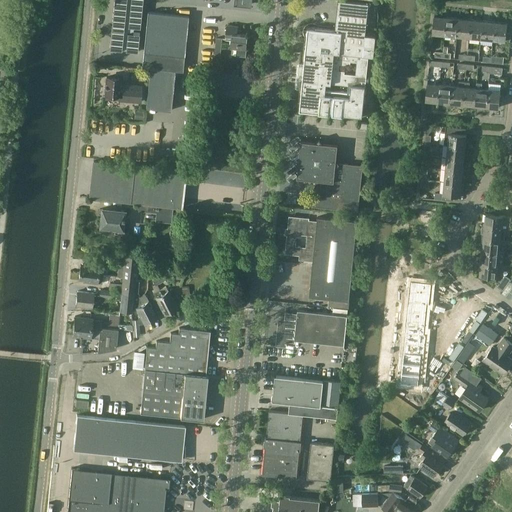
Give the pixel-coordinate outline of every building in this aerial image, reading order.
[(137,52),(142,0),(114,0),(109,49),(137,52)] [(296,89),(301,90),(301,96),(299,111),(362,117),(365,84),(368,58),(368,56),(363,56),(365,36),(368,4),(338,0),(335,31),(308,28),(304,57),(304,64),(299,64),(297,65),(298,73),(299,74),(298,80),(297,80),(295,88),(296,89)] [(182,70),(187,15),(147,11),(142,67),(149,68),(145,108),(170,111),(175,70),(182,70)] [(446,18),(434,16),(432,34),(444,35),(446,18)] [(458,19),(446,18),(444,35),(456,36),(458,19)] [(456,36),(468,37),(470,20),(458,19),(456,36)] [(482,21),(470,20),(468,37),(481,39),(482,21)] [(481,39),(493,40),(494,23),(482,21),(481,39)] [(511,28),(511,24),(494,23),(493,40),(505,41),(505,36),(506,34),(510,34),(511,34),(511,28)] [(246,57),(246,51),(248,34),(237,33),(238,27),(226,26),(225,40),(231,40),(230,49),(236,50),(236,56),(246,57)] [(375,37),(365,36),(363,56),(368,56),(368,58),(373,58),(375,37)] [(119,78),(106,78),(105,95),(106,95),(105,100),(140,102),(141,86),(119,84),(119,78)] [(452,86),(450,103),(462,104),(464,82),(459,82),(458,87),(452,86)] [(464,82),(462,104),(474,106),(476,88),(469,88),(469,83),(464,82)] [(427,83),(425,101),(438,102),(439,85),(427,83)] [(476,84),(476,88),(474,106),(486,107),(488,90),(482,89),(482,84),(476,84)] [(439,85),(438,102),(450,103),(452,86),(439,85)] [(488,90),(486,107),(498,108),(500,91),(488,90)] [(444,145),(448,145),(465,147),(466,135),(465,135),(466,129),(446,127),(444,145)] [(323,143),(319,139),(315,143),(301,141),(299,156),(295,159),(298,164),(297,178),(311,179),(315,183),(312,207),(358,211),(362,166),(339,163),(336,160),(337,145),(323,143)] [(463,159),(465,147),(448,145),(446,158),(463,159)] [(463,159),(446,158),(445,170),(462,171),(463,159)] [(91,161),(87,197),(138,203),(173,207),(180,208),(184,172),(91,161)] [(462,177),(462,171),(445,170),(444,182),(461,183),(464,184),(465,177),(462,177)] [(460,196),(461,183),(444,182),(443,194),(435,193),(434,199),(455,201),(455,196),(460,196)] [(172,214),(173,207),(138,203),(137,211),(157,213),(156,221),(171,223),(169,235),(178,236),(180,215),(172,214)] [(123,211),(102,209),(100,226),(115,228),(114,233),(121,234),(122,228),(121,228),(123,211)] [(511,226),(511,216),(505,216),(485,214),(484,227),(506,229),(511,229),(511,226)] [(348,308),(349,301),(357,222),(317,218),(317,221),(309,221),(309,219),(288,217),(287,229),(289,229),(289,236),(287,236),(285,255),(299,256),(299,261),(312,262),(309,297),(328,299),(327,306),(348,308)] [(505,241),(506,229),(484,227),(483,239),(500,240),(505,241)] [(499,253),(500,240),(483,239),(482,251),(499,253)] [(498,265),(498,264),(499,253),(482,251),(480,263),(498,265)] [(121,291),(119,311),(130,312),(130,311),(131,301),(132,301),(135,275),(136,266),(137,257),(125,255),(122,284),(121,291)] [(182,270),(162,268),(162,274),(172,275),(172,274),(189,273),(189,261),(182,262),(182,270)] [(496,277),(497,269),(501,270),(501,265),(498,264),(498,265),(480,263),(479,275),(488,276),(489,278),(493,282),(495,282),(496,277)] [(79,272),(102,275),(106,275),(106,271),(103,270),(103,266),(99,266),(99,265),(85,264),(85,266),(80,265),(79,272)] [(161,268),(148,268),(147,278),(153,279),(153,277),(160,277),(161,268)] [(101,284),(102,275),(79,272),(78,279),(83,280),(83,282),(96,284),(97,283),(101,284)] [(504,276),(496,287),(502,291),(510,279),(504,276)] [(411,281),(410,292),(430,294),(431,283),(411,281)] [(152,292),(153,293),(155,297),(155,298),(164,314),(170,311),(159,290),(157,285),(152,287),(154,291),(152,292)] [(159,290),(170,311),(177,308),(168,291),(166,287),(159,290)] [(120,292),(100,290),(99,297),(119,299),(120,292)] [(93,293),(77,291),(75,306),(91,308),(93,293)] [(144,325),(150,321),(139,300),(138,298),(139,298),(139,293),(136,293),(136,292),(135,292),(133,302),(134,303),(133,303),(135,308),(144,325)] [(410,292),(409,302),(427,304),(429,304),(430,294),(410,292)] [(138,298),(139,300),(150,321),(157,318),(148,301),(146,297),(145,295),(139,298),(138,298)] [(427,304),(409,302),(408,312),(426,314),(427,304)] [(287,313),(285,313),(284,324),(278,324),(276,345),(276,344),(275,346),(286,348),(287,342),(294,343),(295,340),(344,345),(347,315),(297,310),(297,314),(287,313)] [(108,328),(117,329),(118,325),(118,319),(119,311),(90,311),(90,314),(109,315),(108,328)] [(408,312),(407,322),(425,324),(426,314),(408,312)] [(74,317),(74,325),(100,328),(101,321),(92,320),(92,318),(83,317),(74,317)] [(407,322),(406,332),(423,334),(425,324),(407,322)] [(484,324),(476,335),(490,345),(498,334),(484,324)] [(108,328),(100,328),(74,325),(72,337),(90,339),(91,331),(99,332),(98,339),(96,352),(115,349),(117,335),(117,329),(108,328)] [(146,347),(144,369),(205,375),(210,331),(179,328),(178,333),(170,333),(169,342),(156,341),(155,348),(146,347)] [(406,332),(405,343),(425,345),(426,334),(423,334),(406,332)] [(505,356),(508,352),(509,353),(511,348),(511,344),(503,338),(496,349),(492,347),(483,360),(502,373),(504,372),(506,372),(509,368),(508,365),(511,360),(505,356)] [(404,353),(424,355),(425,345),(405,343),(404,353)] [(424,355),(404,353),(403,363),(423,364),(424,355)] [(457,360),(452,367),(458,370),(462,364),(457,360)] [(403,363),(401,373),(419,375),(422,375),(423,364),(403,363)] [(142,391),(205,397),(207,375),(205,375),(144,369),(142,391)] [(419,375),(401,373),(400,384),(418,385),(419,375)] [(463,374),(459,381),(467,386),(459,397),(479,411),(477,409),(485,398),(487,399),(488,399),(472,388),(475,383),(463,374)] [(275,376),(272,401),(321,406),(320,408),(337,410),(340,381),(323,380),(323,381),(275,376)] [(205,397),(142,391),(140,413),(203,420),(205,397)] [(441,405),(443,403),(450,408),(454,402),(440,392),(434,400),(441,405)] [(88,401),(76,400),(75,407),(88,408),(88,401)] [(268,411),(266,438),(265,438),(264,447),(265,447),(262,474),(296,478),(299,451),(300,451),(301,441),(300,441),(303,414),(268,411)] [(463,435),(471,423),(464,418),(463,419),(457,414),(455,416),(450,413),(444,422),(463,435)] [(185,426),(77,415),(73,450),(178,461),(180,444),(183,444),(185,426)] [(446,439),(450,433),(439,426),(435,432),(438,434),(431,445),(448,456),(456,445),(446,439)] [(422,444),(414,439),(409,446),(415,450),(417,448),(419,449),(422,444)] [(331,480),(334,444),(311,442),(307,478),(331,480)] [(417,451),(422,454),(420,457),(423,460),(418,466),(434,477),(445,460),(422,444),(419,449),(417,451)] [(166,511),(169,489),(170,478),(111,472),(72,468),(68,499),(69,499),(67,511),(166,511)] [(427,487),(415,478),(411,475),(403,486),(420,497),(427,487)] [(402,498),(393,492),(382,508),(388,511),(392,511),(394,509),(398,511),(409,511),(413,506),(417,501),(409,496),(406,501),(401,498),(402,498)] [(362,494),(362,506),(378,506),(378,493),(362,494)]
